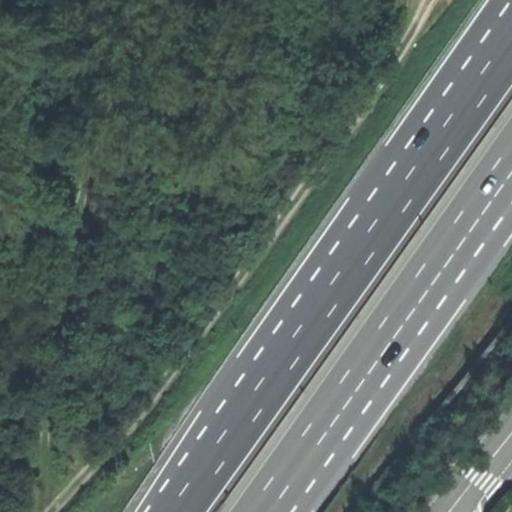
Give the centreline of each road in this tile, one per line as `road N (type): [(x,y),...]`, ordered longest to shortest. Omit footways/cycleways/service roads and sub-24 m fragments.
road 1 (track): [(428,0),(242,275),(56,511)]
road 2 (trunk): [(511,41),(176,511)]
road 3 (trunk): [(318,443),(511,169)]
road 4 (trunk): [(318,443),(385,398),(511,226)]
